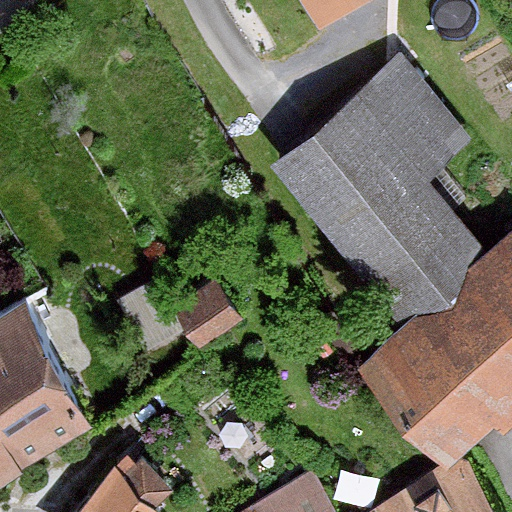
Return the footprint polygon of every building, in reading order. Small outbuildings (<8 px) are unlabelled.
[(339,0),(294,0),(309,21),(339,0)] [(511,216),(509,213),(475,241),(421,175),(468,138),(397,49),(349,87),(348,86),(257,160),(385,316),(340,353),(429,458),(479,417),(490,429),(511,410),(511,216)] [(193,342),(243,315),(216,265),(166,293),(193,342)] [(128,290),(155,334),(177,321),(150,276),(128,290)] [(0,473),(93,420),(22,299),(0,311),(0,473)] [(235,511),(494,511),(458,450),(352,511),(335,511),(309,468),(235,511)] [(154,511),(158,507),(100,459),(55,511),(154,511)]
